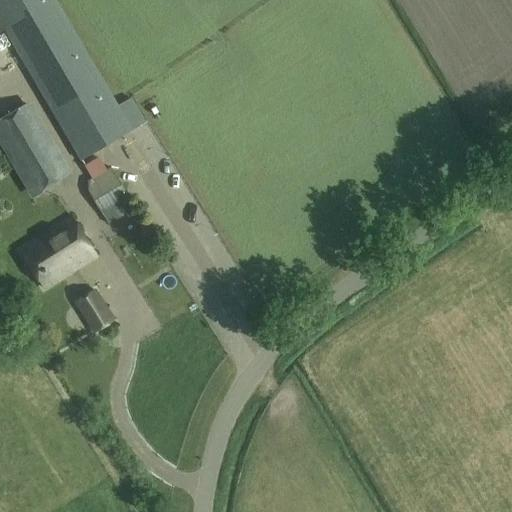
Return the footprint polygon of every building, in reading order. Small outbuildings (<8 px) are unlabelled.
[(0,0),(0,18),(71,141),(83,160),(132,131),(121,112),(55,0),(0,0)] [(30,102),(0,119),(0,142),(33,199),(73,175),(30,102)] [(152,160),(162,154),(150,134),(141,140),(152,160)] [(137,137),(127,142),(140,173),(150,169),(137,137)] [(85,184),(106,218),(132,202),(111,168),(107,170),(100,158),(85,167),(93,179),(85,184)] [(153,197),(173,190),(165,167),(145,174),(153,197)] [(44,288),(97,255),(73,216),(20,249),(44,288)] [(95,290),(76,301),(95,332),(114,320),(95,290)]
